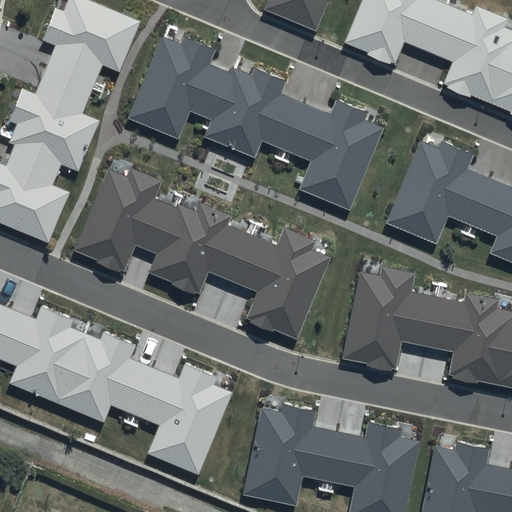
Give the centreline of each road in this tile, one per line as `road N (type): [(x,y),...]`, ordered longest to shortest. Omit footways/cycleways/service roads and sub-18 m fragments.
road 1 (residential): [(0,255),(271,369),(511,421)]
road 2 (residential): [(511,143),(216,17)]
road 3 (track): [(229,511),(0,418)]
